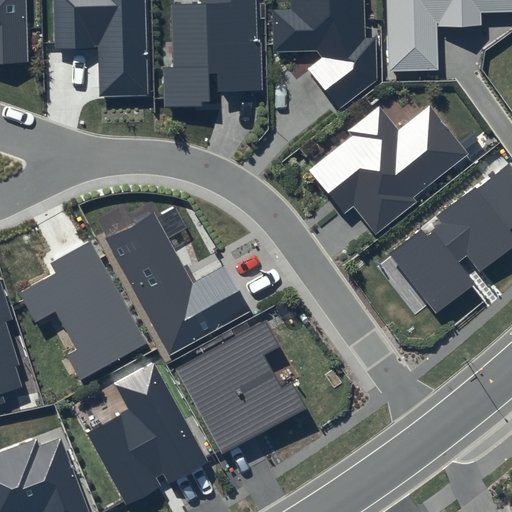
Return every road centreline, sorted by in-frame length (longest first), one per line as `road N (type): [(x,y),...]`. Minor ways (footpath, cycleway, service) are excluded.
road 1 (residential): [(0,162),(169,161),(212,172),(286,230),(435,435)]
road 2 (residential): [(324,511),(435,435)]
